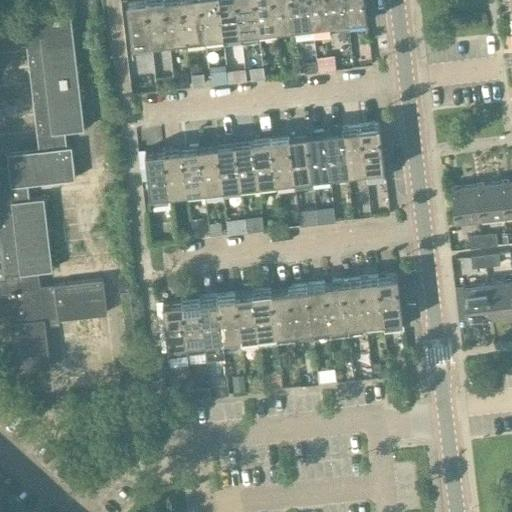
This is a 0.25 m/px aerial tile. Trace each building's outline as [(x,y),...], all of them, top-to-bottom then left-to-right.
[(126,0),(131,43),(150,41),(145,0),(126,0)] [(145,0),(150,41),(169,38),(163,0),(145,0)] [(163,0),(169,38),(186,36),(182,0),(163,0)] [(182,0),(186,36),(204,34),(200,0),(182,0)] [(200,0),(204,34),(223,32),(218,0),(200,0)] [(218,0),(223,32),(241,30),(236,0),(218,0)] [(236,0),(241,30),(258,28),(254,0),(236,0)] [(254,0),(258,28),(276,26),(272,0),(254,0)] [(272,0),(276,26),(294,24),(291,0),(272,0)] [(291,0),(294,24),(312,22),(309,0),(291,0)] [(309,0),(312,22),(330,20),(327,0),(309,0)] [(327,0),(330,20),(347,18),(345,0),(327,0)] [(345,0),(347,18),(366,16),(364,0),(345,0)] [(360,124),(365,168),(384,166),(378,122),(360,124)] [(342,126),(348,170),(365,168),(360,124),(342,126)] [(324,128),(329,172),(348,170),(342,126),(324,128)] [(306,130),(312,174),(329,172),(324,128),(306,130)] [(288,132),(293,176),(312,174),(306,130),(288,132)] [(270,134),(276,178),(293,176),(288,132),(270,134)] [(252,137),(258,180),(276,178),(270,134),(252,137)] [(234,139),(240,183),(258,180),(252,137),(234,139)] [(216,141),(222,185),(240,183),(234,139),(216,141)] [(199,143),(204,187),(222,185),(216,141),(199,143)] [(182,145),(187,189),(204,187),(199,143),(182,145)] [(163,147),(168,191),(187,189),(182,145),(163,147)] [(149,193),(168,191),(163,147),(144,149),(149,193)] [(511,179),(501,181),(503,214),(511,212),(511,179)] [(475,184),(480,216),(503,214),(501,181),(475,184)] [(454,220),(480,216),(475,184),(450,187),(454,220)] [(192,237),(205,235),(202,218),(190,219),(192,237)] [(210,234),(222,233),(220,220),(208,222),(210,234)] [(482,233),(482,245),(497,244),(496,231),(482,233)] [(468,235),(469,247),(482,245),(482,233),(468,235)] [(483,253),(485,265),(500,264),(498,251),(483,253)] [(471,267),(485,265),(483,253),(470,255),(471,267)] [(378,274),(384,318),(402,316),(396,271),(378,274)] [(360,276),(365,320),(384,318),(378,274),(360,276)] [(127,276),(118,277),(120,292),(129,290),(127,276)] [(342,278),(347,322),(365,320),(360,276),(342,278)] [(324,280),(330,324),(347,322),(342,278),(324,280)] [(488,282),(490,315),(511,312),(511,282),(511,279),(488,282)] [(306,282),(312,326),(330,324),(324,280),(306,282)] [(288,284),(294,328),(312,326),(306,282),(288,284)] [(466,318),(490,315),(488,282),(462,285),(466,318)] [(271,286),(276,331),(294,328),(288,284),(271,286)] [(456,301),(458,319),(466,318),(462,285),(454,286),(456,301)] [(252,289),(258,333),(276,331),(271,286),(252,289)] [(235,291),(240,335),(258,333),(252,289),(235,291)] [(217,293),(222,337),(240,335),(235,291),(217,293)] [(199,295),(204,339),(222,337),(217,293),(199,295)] [(181,297),(186,341),(204,339),(199,295),(181,297)] [(167,344),(186,341),(181,297),(162,300),(167,344)] [(141,388),(138,364),(118,366),(121,391),(141,388)] [(245,388),(243,373),(232,375),(233,390),(245,388)] [(195,394),(209,393),(208,375),(194,377),(195,394)] [(226,375),(215,376),(217,393),(228,392),(226,375)] [(180,398),(192,397),(191,380),(179,381),(180,398)]
